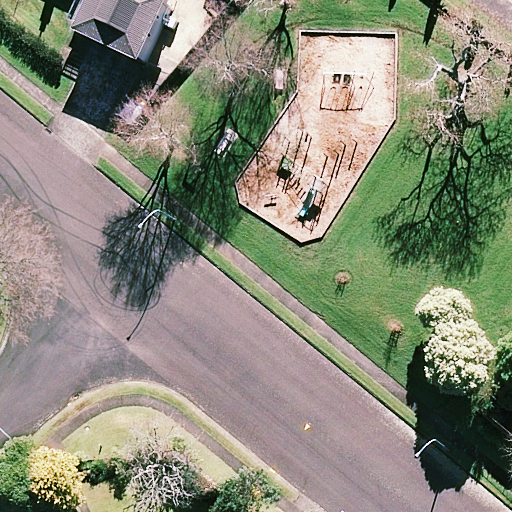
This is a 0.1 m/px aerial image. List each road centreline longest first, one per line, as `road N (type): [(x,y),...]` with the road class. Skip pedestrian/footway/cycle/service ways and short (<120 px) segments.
road 1 (residential): [(433,511),(142,266)]
road 2 (residential): [(0,408),(142,266)]
road 3 (residential): [(142,266),(0,152)]
